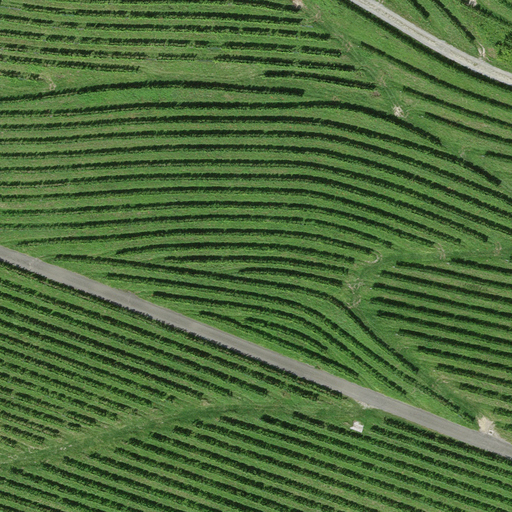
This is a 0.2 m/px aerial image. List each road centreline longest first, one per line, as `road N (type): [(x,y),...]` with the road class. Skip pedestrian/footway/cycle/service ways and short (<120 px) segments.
road 1 (track): [(0,253),(511,452)]
road 2 (track): [(511,79),(470,65),(355,0)]
